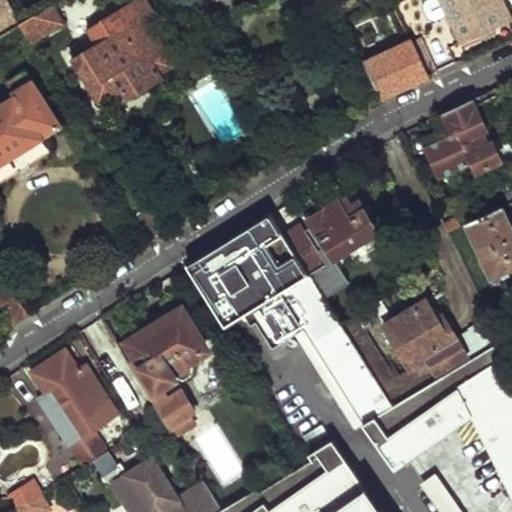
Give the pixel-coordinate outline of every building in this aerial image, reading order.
[(0,0),(0,21),(6,32),(24,22),(11,0),(0,0)] [(76,59),(103,102),(111,98),(116,105),(163,79),(159,72),(169,66),(161,53),(167,49),(151,19),(156,15),(147,0),(138,0),(93,27),(101,44),(76,59)] [(332,0),(338,10),(354,2),(352,0),(332,0)] [(511,20),(502,0),(441,0),(460,43),(511,20)] [(24,22),(34,39),(65,22),(55,4),(24,22)] [(365,65),(382,99),(428,78),(426,75),(418,57),(411,43),(365,65)] [(418,57),(426,75),(437,70),(429,52),(418,57)] [(0,163),(64,125),(36,77),(30,67),(10,78),(16,89),(18,94),(0,105),(0,163)] [(420,142),(428,161),(434,159),(443,176),(473,162),(476,171),(498,161),(473,109),(489,102),(486,94),(447,112),(450,119),(443,123),(447,131),(420,142)] [(312,219),(336,260),(379,233),(356,192),(312,219)] [(139,216),(154,240),(170,230),(155,206),(139,216)] [(466,224),(492,279),(511,269),(511,228),(502,208),(466,224)] [(274,212),(188,265),(229,332),(250,318),(257,329),(262,326),(278,352),(300,338),(345,410),(351,405),(365,428),(367,430),(377,423),(395,451),(385,458),(390,465),(398,468),(405,468),(471,422),(511,501),(511,360),(502,341),(393,407),(344,327),(313,276),(287,234),(274,212)] [(287,234),(313,276),(329,266),(304,224),(287,234)] [(318,276),(329,297),(351,285),(340,265),(318,276)] [(0,299),(0,303),(14,326),(30,317),(14,290),(0,299)] [(385,327),(411,370),(395,379),(358,318),(344,327),(393,407),(502,341),(491,318),(456,339),(447,322),(441,326),(427,303),(385,327)] [(185,433),(178,422),(191,413),(196,410),(185,391),(170,400),(162,388),(173,381),(185,382),(195,377),(196,366),(192,360),(209,351),(183,311),(122,349),(170,427),(177,438),(185,433)] [(32,370),(47,393),(40,397),(63,431),(63,433),(66,431),(88,465),(111,450),(88,416),(108,403),(93,378),(89,380),(66,348),(32,370)] [(351,405),(345,410),(359,432),(365,428),(351,405)] [(191,413),(178,422),(185,433),(198,425),(191,413)] [(377,423),(367,430),(385,458),(395,451),(377,423)] [(218,511),(381,511),(334,443),(310,458),(312,461),(259,496),(255,490),(221,511),(218,511)] [(122,464),(102,476),(121,506),(126,503),(131,511),(160,511),(161,511),(218,511),(221,511),(206,485),(205,483),(179,499),(170,485),(165,488),(158,476),(163,473),(154,458),(128,475),(122,464)] [(163,473),(158,476),(165,488),(170,485),(163,473)] [(34,479),(11,493),(18,505),(41,490),(34,479)]
